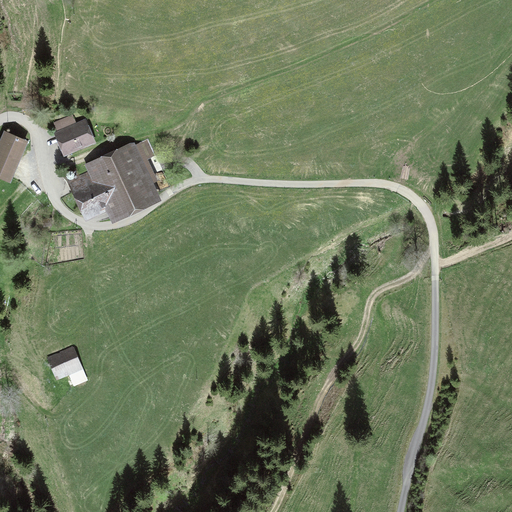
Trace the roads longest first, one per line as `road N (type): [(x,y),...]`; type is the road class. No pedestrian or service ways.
road 1 (unclassified): [(0,120),(29,124),(54,197),(88,225),(129,219),(204,179),(385,184),(417,199),(437,236),(434,349),(399,511)]
road 2 (track): [(270,511),(324,388),(363,337),(371,300),(416,267),(437,236)]
road 3 (track): [(88,225),(92,371),(83,394),(67,409),(48,411),(0,370)]
